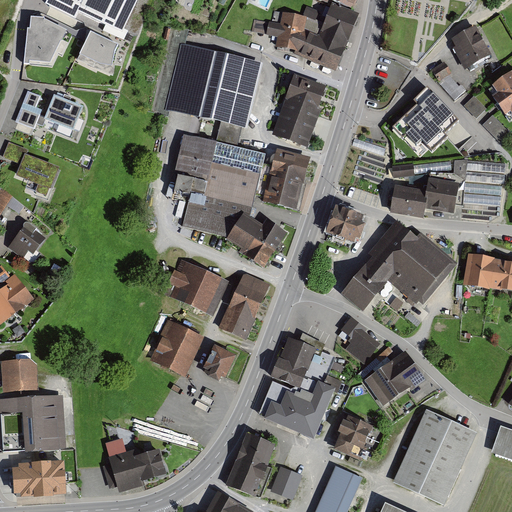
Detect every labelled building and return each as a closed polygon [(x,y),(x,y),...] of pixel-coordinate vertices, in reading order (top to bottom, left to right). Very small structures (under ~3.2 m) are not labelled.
[(57,0),(46,20),(31,19),(26,65),(53,68),(68,43),(72,36),(86,43),(80,55),(100,65),(112,67),(115,52),(117,45),(92,34),(97,24),(78,15),(82,9),(104,20),(114,0),(57,0)] [(354,14),(359,0),(319,0),(332,5),(354,14)] [(359,16),(354,14),(332,5),(324,24),(317,21),(320,13),(308,8),(305,15),(308,16),(307,19),(284,15),(281,25),(271,23),(270,28),(256,26),(254,33),(267,36),(267,38),(279,40),(277,50),(295,54),(334,73),(359,16)] [(492,58),(477,29),(453,42),(468,71),(492,58)] [(262,66),(185,49),(170,112),(222,125),(218,146),(184,139),(174,179),(177,180),(173,193),(189,198),(188,205),(191,206),(186,226),(198,229),(197,232),(228,240),(226,243),(246,255),(254,241),(263,226),(252,218),(257,194),(266,196),(264,204),(296,213),(310,160),(277,151),(272,170),(264,168),(267,156),(239,149),(243,129),(247,129),(262,66)] [(452,76),(445,64),(431,73),(439,85),(455,101),(457,98),(480,119),(487,109),(469,91),(463,85),(461,87),(452,76)] [(511,75),(490,91),(511,122),(511,75)] [(326,89),(295,78),(274,137),(309,149),(321,114),(318,113),(326,89)] [(414,98),(418,104),(435,92),(431,87),(414,98)] [(41,98),(29,93),(16,124),(34,131),(42,112),(37,110),(41,98)] [(63,102),(54,98),(46,121),(80,134),(84,123),(78,121),(82,110),(69,105),(71,99),(65,97),(63,102)] [(438,97),(398,137),(421,161),(424,157),(429,162),(441,151),(460,152),(473,139),(458,123),(461,120),(438,97)] [(511,133),(493,117),(484,126),(502,143),(511,133)] [(29,153),(10,145),(3,161),(21,168),(17,177),(30,182),(26,190),(49,199),(60,171),(27,158),(29,153)] [(468,176),(468,160),(456,160),(456,176),(468,176)] [(413,167),(393,168),(393,178),(414,178),(413,167)] [(426,193),(396,188),(392,213),(423,218),(424,208),(454,213),(459,184),(429,179),(426,193)] [(0,197),(0,218),(14,199),(4,192),(0,197)] [(467,192),(467,200),(483,201),(483,193),(467,192)] [(364,218),(336,208),(327,237),(353,245),(355,240),(361,242),(367,225),(362,224),(364,218)] [(266,221),(263,226),(254,241),(276,255),(289,235),(266,221)] [(373,258),(343,294),(363,311),(386,284),(415,309),(453,263),(422,237),(418,241),(396,223),(369,255),(373,258)] [(45,241),(25,227),(9,250),(25,261),(29,255),(33,258),(45,241)] [(276,255),(254,241),(246,255),(244,259),(266,272),(276,255)] [(491,290),(495,261),(470,257),(465,286),(491,290)] [(511,293),(511,263),(495,261),(491,290),(511,293)] [(228,283),(183,263),(178,274),(175,273),(168,287),(172,288),(167,298),(213,318),(228,283)] [(3,269),(0,271),(0,328),(0,329),(35,303),(16,277),(12,280),(3,269)] [(270,286),(245,275),(220,332),(245,342),(270,286)] [(399,311),(405,302),(398,297),(392,305),(399,311)] [(369,331),(353,320),(342,335),(352,342),(348,349),(367,363),(380,343),(367,334),(369,331)] [(203,338),(170,323),(152,363),(185,378),(203,338)] [(338,359),(291,340),(275,379),(288,384),(285,393),(280,391),(268,421),(315,440),(335,391),(341,393),(345,384),(331,378),(338,359)] [(236,358),(214,348),(203,370),(210,373),(207,378),(218,383),(220,378),(225,381),(236,358)] [(392,351),(360,375),(387,411),(425,381),(405,355),(399,360),(392,351)] [(32,362),(3,364),(4,395),(38,393),(38,367),(32,362)] [(1,402),(4,455),(60,452),(57,399),(1,402)] [(265,402),(261,414),(266,415),(270,404),(265,402)] [(476,434),(426,414),(396,487),(445,508),(476,434)] [(375,428),(347,418),(345,423),(343,422),(337,436),(341,437),(336,453),(351,459),(362,463),(375,428)] [(511,435),(501,431),(493,455),(511,461),(511,435)] [(275,446),(247,437),(229,488),(257,498),(275,446)] [(111,466),(106,468),(112,491),(117,489),(118,494),(144,487),(143,482),(166,476),(160,451),(135,458),(133,452),(127,454),(123,441),(106,446),(111,466)] [(18,471),(14,471),(15,496),(19,496),(19,499),(66,496),(64,463),(17,466),(18,471)] [(304,479),(282,469),(270,493),(293,503),(304,479)] [(336,469),(316,511),(348,511),(363,481),(336,469)] [(251,511),(217,494),(207,511),(251,511)]
